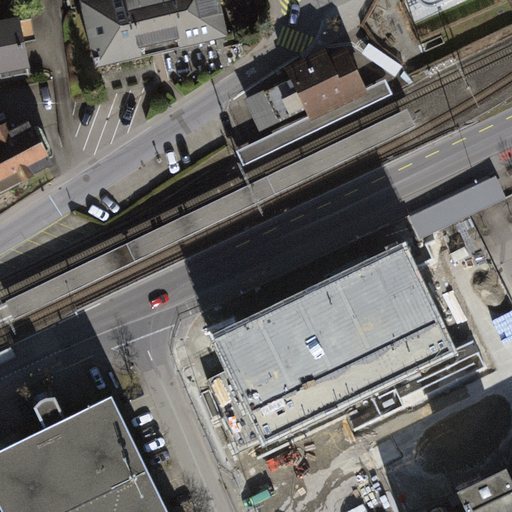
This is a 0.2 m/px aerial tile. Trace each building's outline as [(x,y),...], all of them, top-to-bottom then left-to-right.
[(213,0),(132,0),(77,12),(93,83),(225,54),(213,0)] [(413,0),(426,12),(451,0),(413,0)] [(0,80),(30,74),(20,26),(0,30),(0,80)] [(274,72),(302,131),(363,103),(335,44),(274,72)] [(0,180),(46,158),(27,120),(0,132),(0,180)] [(404,252),(218,340),(264,439),(450,352),(404,252)] [(152,511),(98,397),(0,442),(0,511),(152,511)] [(466,511),(511,511),(511,479),(508,470),(458,493),(466,511)]
